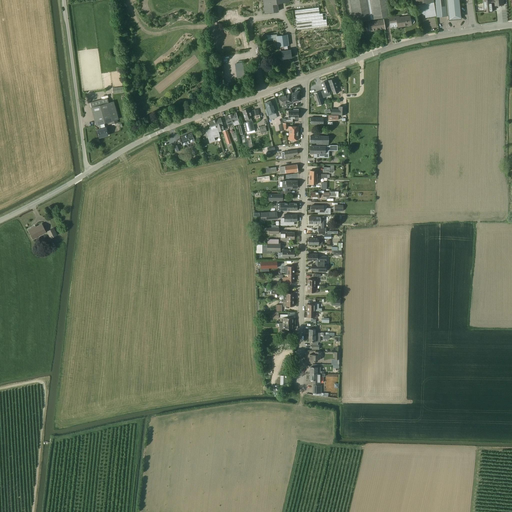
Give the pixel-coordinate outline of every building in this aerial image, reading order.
[(277,4),(289,2),(288,0),(262,0),(265,13),(278,11),(277,4)] [(298,36),(307,35),(308,48),(309,54),(348,49),(346,30),(343,30),(339,5),(338,0),(311,0),(312,8),(295,10),(298,36)] [(436,16),(434,2),(433,0),(349,0),(353,22),(388,17),(385,0),(413,0),(414,5),(417,5),(419,14),(425,13),(425,18),(436,16)] [(435,0),(437,17),(449,16),(449,20),(460,19),(459,7),(458,0),(435,0)] [(494,0),(495,0),(492,1),(491,0),(488,0),(484,0),(485,13),(493,12),(492,4),(495,4),(495,6),(504,5),(503,0),(494,0)] [(398,24),(398,27),(411,25),(411,24),(412,24),(413,24),(414,23),(414,22),(414,21),(414,20),(413,19),(412,19),(411,19),(410,19),(410,16),(399,18),(399,16),(392,18),(389,18),(390,23),(390,25),(392,25),(398,24)] [(436,18),(426,19),(428,31),(437,30),(436,18)] [(370,32),(385,29),(383,19),(369,22),(370,32)] [(278,47),(284,46),(285,51),(282,52),(283,59),(292,58),(291,50),(288,51),(287,46),(288,46),(287,35),(277,37),(277,34),(267,36),(267,41),(277,39),(278,47)] [(332,91),(338,89),(334,78),(328,81),(332,91)] [(314,94),(318,106),(324,103),(322,98),(331,95),(330,92),(331,91),(327,81),(321,83),(324,91),(320,92),(314,94)] [(292,104),(289,96),(289,95),(284,96),(287,106),(292,104)] [(282,110),(288,108),(287,106),(284,96),(278,98),(282,110)] [(96,126),(100,124),(101,129),(97,130),(99,138),(108,136),(106,128),(105,128),(104,123),(118,120),(113,102),(109,103),(107,98),(90,103),(91,108),(96,126)] [(280,114),(276,115),(275,113),(276,113),(272,101),(264,103),(266,110),(265,110),(267,116),(269,116),(270,120),(276,117),(278,121),(279,123),(283,122),(280,114)] [(345,115),(345,106),(338,106),(338,109),(331,109),(331,115),(345,115)] [(245,120),(246,120),(247,122),(244,123),(246,132),(255,130),(253,121),(252,121),(251,118),(252,118),(249,109),(242,111),(245,120)] [(285,118),(285,122),(293,123),(294,118),(298,118),(298,109),(293,109),(293,111),(288,111),(288,118),(285,118)] [(240,124),(238,120),(236,113),(230,115),(234,125),(234,126),(240,124)] [(234,125),(230,115),(224,117),(228,127),(234,125)] [(214,120),(218,130),(224,128),(220,118),(214,120)] [(219,136),(218,130),(214,120),(209,122),(211,129),(205,131),(209,143),(215,141),(214,138),(219,136)] [(230,139),(227,129),(223,131),(225,138),(226,138),(228,145),(229,145),(229,143),(231,142),(230,139)] [(183,146),(195,141),(192,133),(179,138),(183,146)] [(328,145),(329,136),(310,136),(310,143),(316,143),(316,144),(328,145)] [(297,150),(281,153),(282,159),(294,157),(293,155),(297,155),(297,150)] [(298,172),(297,165),(285,166),(285,173),(298,172)] [(277,212),(265,212),(260,213),(261,221),(278,220),(277,212)] [(297,222),(297,215),(284,215),(284,219),(281,218),(281,225),(294,225),(294,222),(297,222)] [(28,230),(32,237),(33,239),(46,233),(42,224),(34,228),(33,227),(28,230)] [(57,235),(54,228),(47,232),(50,239),(57,235)] [(281,240),(287,240),(287,239),(294,239),(294,233),(285,233),(285,232),(281,232),(281,240)] [(280,243),(267,243),(267,245),(262,245),(262,253),(270,253),(270,252),(280,252),(280,243)] [(294,250),(283,250),(283,252),(278,252),(278,258),(284,258),(294,258),(294,250)] [(318,254),(308,254),(308,261),(316,261),(316,264),(312,264),(312,271),(326,271),(326,265),(327,264),(327,263),(327,262),(326,262),(326,258),(318,257),(318,254)] [(288,274),(294,274),(294,266),(285,266),(285,268),(283,268),(283,271),(288,271),(288,274)] [(294,274),(288,274),(288,277),(283,277),(283,281),(285,281),(285,283),(294,282),(294,274)] [(280,318),(283,318),(283,323),(294,323),(294,318),(287,318),(287,315),(280,315),(280,318)] [(287,332),(287,329),(294,329),(294,323),(283,323),(283,329),(280,328),(280,332),(287,332)] [(318,342),(316,342),(316,338),(320,338),(320,335),(309,335),(309,341),(312,342),(312,345),(312,350),(319,350),(319,345),(318,345),(318,342)] [(322,356),(322,355),(322,352),(315,352),(315,355),(310,355),(309,361),(318,361),(318,358),(320,358),(320,356),(322,356)] [(310,373),(310,380),(313,380),(313,383),(320,384),(321,376),(325,376),(325,374),(324,374),(320,374),(317,374),(310,373)]
